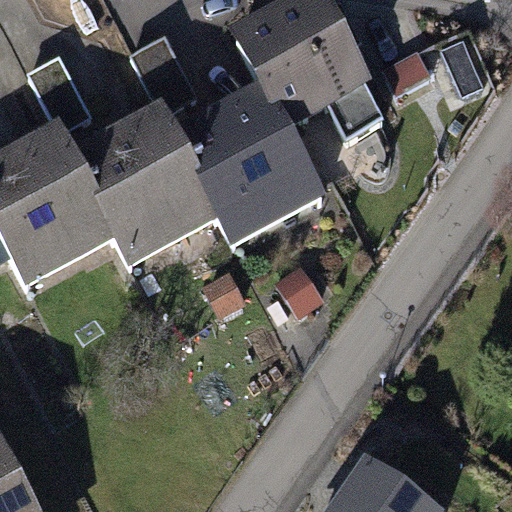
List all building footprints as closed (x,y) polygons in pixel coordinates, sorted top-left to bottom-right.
[(384,129),(317,7),(243,47),(269,95),(291,134),(330,113),(350,148),(384,129)] [(136,57),(168,117),(205,97),(173,37),(136,57)] [(66,57),(33,74),(66,138),(99,121),(66,57)] [(269,95),(182,142),(228,226),(243,252),(329,204),(291,134),(269,95)] [(168,117),(77,167),(120,245),(137,276),(228,226),(182,142),(168,117)] [(60,136),(0,169),(0,234),(13,259),(32,293),(120,245),(77,167),(60,136)] [(0,266),(13,259),(0,234),(0,266)] [(38,511),(0,437),(0,511),(38,511)] [(443,511),(444,511),(362,457),(325,511),(443,511)]
